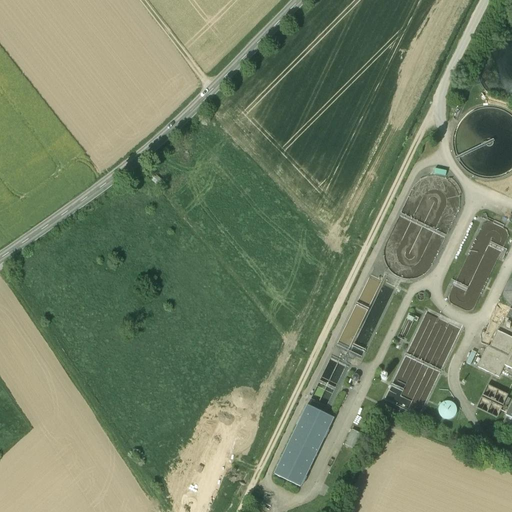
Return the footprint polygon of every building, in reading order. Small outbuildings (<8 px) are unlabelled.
[(467,312),(473,309),(508,236),(506,230),(489,222),(483,224),(448,297),(449,304),(467,312)] [(511,338),(497,332),(489,348),(490,348),(489,351),(486,349),(477,368),(499,378),(504,366),(511,370),(511,338)] [(507,396),(488,387),(477,409),(496,418),(507,396)] [(455,416),(456,412),(455,407),(451,404),(447,403),(443,404),(440,407),(439,412),(440,416),(443,419),(447,420),(452,419),(455,416)] [(511,404),(502,424),(511,428),(511,404)] [(333,419),(307,406),(274,475),(285,480),(282,488),(285,489),(290,482),(300,488),(333,419)] [(364,436),(351,430),(344,445),(356,451),(364,436)]
